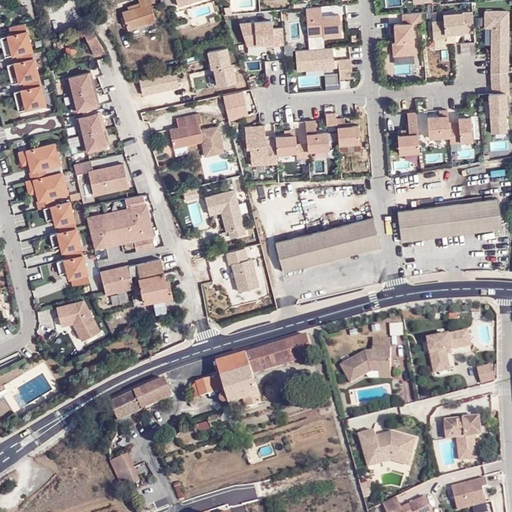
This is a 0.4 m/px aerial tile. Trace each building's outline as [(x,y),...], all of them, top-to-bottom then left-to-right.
[(152,1),(152,0),(135,0),(136,2),(138,6),(127,9),(121,11),(126,29),(154,20),(149,2),(152,1)] [(51,1),(51,29),(65,29),(65,22),(70,22),(70,21),(81,21),(80,1),(51,1)] [(306,36),(321,34),(322,37),(339,36),(338,15),(320,16),(316,16),(316,14),(319,14),(319,6),(304,8),(306,36)] [(495,56),(507,56),(508,10),(485,10),(484,27),(491,27),(491,50),(495,50),(495,56)] [(422,21),(422,11),(403,13),(404,23),(395,24),(396,36),(398,36),(399,41),(396,42),(393,42),(394,55),(415,53),(412,22),(422,21)] [(434,38),(446,37),(446,33),(474,31),(473,11),(443,13),(444,20),(432,21),(434,38)] [(240,23),(247,44),(274,42),(274,45),(285,44),(283,27),(273,28),(273,20),(240,23)] [(102,50),(88,22),(80,27),(94,55),(102,50)] [(25,23),(9,27),(11,34),(7,35),(12,55),(16,54),(32,50),(25,23)] [(5,57),(12,55),(7,35),(0,37),(5,57)] [(65,50),(77,49),(76,38),(64,39),(65,50)] [(348,45),(340,47),(342,56),(350,54),(348,45)] [(218,85),(236,81),(232,64),(230,64),(226,46),(208,50),(210,63),(212,68),(214,68),(215,73),(218,85)] [(334,60),(333,47),(296,50),(297,70),(334,67),(334,60)] [(32,50),(16,54),(18,61),(14,62),(19,82),(23,81),(39,77),(32,50)] [(507,61),(507,56),(495,56),(495,50),(491,50),(491,61),(507,61)] [(340,74),(352,73),(351,55),(338,56),(339,60),(339,67),(340,74)] [(507,71),(507,61),(491,61),(491,73),(506,71),(507,71)] [(12,84),(19,82),(14,62),(7,64),(12,84)] [(175,70),(139,78),(142,93),(178,86),(175,70)] [(65,77),(69,94),(92,88),(90,80),(93,79),(91,71),(65,77)] [(489,93),(492,132),(507,131),(505,112),(508,112),(506,92),(508,91),(506,71),(491,73),(490,73),(492,93),(489,93)] [(39,77),(23,81),(25,88),(21,89),(26,109),(46,104),(39,77)] [(92,88),(69,94),(73,111),(99,104),(97,96),(94,97),(92,88)] [(223,91),(227,117),(249,114),(245,88),(223,91)] [(19,111),(26,109),(21,89),(14,91),(19,111)] [(450,136),(449,121),(448,110),(440,110),(440,116),(428,117),(429,137),(450,136)] [(417,111),(408,112),(409,128),(410,133),(402,134),(398,134),(400,152),(420,151),(417,111)] [(75,118),(79,135),(101,129),(99,121),(102,120),(100,112),(75,118)] [(202,140),(203,140),(200,129),(199,122),(202,121),(200,112),(186,116),(188,124),(179,126),(169,128),(174,146),(202,140)] [(177,117),(179,126),(188,124),(186,116),(177,117)] [(451,141),(473,140),(471,116),(459,117),(459,120),(449,121),(450,136),(451,141)] [(306,120),(308,142),(308,150),(330,148),(328,131),(317,132),(316,120),(306,120)] [(345,120),(337,120),(340,146),(361,144),(359,127),(353,127),(346,128),(346,124),(345,120)] [(245,126),(247,147),(251,147),(252,164),(278,162),(277,152),(276,138),(266,138),(266,134),(265,124),(245,126)] [(205,154),(224,149),(219,125),(200,129),(203,140),(202,140),(205,154)] [(101,129),(79,135),(83,151),(108,145),(106,137),(103,137),(101,129)] [(308,142),(297,143),(296,134),(276,135),(277,152),(297,151),(297,157),(309,156),(308,150),(308,142)] [(507,141),(492,141),(492,150),(507,150),(507,141)] [(46,167),(59,164),(55,142),(26,149),(28,161),(30,170),(29,170),(30,178),(32,178),(47,174),(46,167)] [(449,148),(425,148),(425,164),(449,163),(449,148)] [(28,161),(26,149),(18,150),(21,162),(28,161)] [(93,172),(90,160),(73,164),(76,175),(87,173),(92,195),(128,187),(123,165),(93,172)] [(61,171),(59,164),(46,167),(47,174),(61,171)] [(469,167),(444,170),(446,182),(470,179),(469,167)] [(52,196),(66,193),(61,171),(47,174),(32,178),(35,190),(37,199),(35,199),(37,207),(54,204),(52,196)] [(35,190),(32,178),(30,178),(25,179),(27,192),(35,190)] [(201,194),(198,185),(185,188),(187,198),(201,194)] [(232,236),(246,232),(235,188),(206,196),(210,213),(223,210),(223,212),(226,211),(227,215),(224,215),(228,230),(230,229),(232,236)] [(128,207),(86,216),(94,248),(106,246),(106,241),(113,240),(120,238),(121,243),(134,240),(136,251),(155,247),(152,236),(156,235),(157,235),(150,202),(146,203),(144,194),(126,198),(128,207)] [(497,196),(397,210),(401,240),(502,227),(497,196)] [(70,201),(51,205),(54,218),(55,225),(57,224),(59,233),(76,229),(70,201)] [(51,205),(44,207),(46,219),(54,218),(51,205)] [(373,216),(276,241),(284,271),(381,245),(373,216)] [(59,233),(57,233),(60,245),(62,252),(63,252),(65,260),(83,256),(76,229),(59,233)] [(57,233),(50,235),(53,247),(60,245),(57,233)] [(65,260),(64,261),(66,273),(68,280),(69,280),(71,288),(89,284),(83,256),(65,260)] [(260,285),(253,257),(233,262),(240,290),(260,285)] [(131,276),(138,274),(144,302),(173,296),(167,271),(163,271),(160,258),(129,265),(131,276)] [(64,261),(56,262),(59,275),(66,273),(64,261)] [(106,293),(129,288),(125,265),(120,266),(121,270),(117,271),(116,267),(100,271),(106,293)] [(32,279),(41,279),(41,271),(32,271),(32,279)] [(101,332),(84,299),(57,305),(62,322),(74,319),(85,340),(101,332)] [(73,342),(80,339),(73,321),(66,324),(73,342)] [(402,335),(402,323),(389,324),(390,336),(402,335)] [(478,342),(476,329),(469,330),(472,343),(478,342)] [(472,343),(469,330),(428,338),(433,364),(450,361),(449,355),(448,351),(453,350),(472,346),(472,343)] [(313,355),(307,335),(282,343),(288,363),(313,355)] [(390,338),(372,337),(371,347),(389,347),(390,338)] [(253,375),(288,363),(282,343),(246,354),(251,368),(253,375)] [(369,371),(377,371),(389,371),(390,347),(389,347),(371,347),(371,350),(365,350),(338,368),(349,384),(364,374),(362,372),(368,368),(369,371)] [(251,368),(246,354),(218,363),(221,375),(222,378),(251,368)] [(451,370),(450,361),(433,364),(434,373),(451,370)] [(493,364),(479,368),(484,384),(498,380),(493,364)] [(247,407),(261,403),(253,375),(251,368),(222,378),(226,390),(227,394),(229,402),(230,404),(245,400),(247,407)] [(402,370),(407,402),(419,400),(414,368),(402,370)] [(221,375),(204,381),(209,395),(226,390),(222,378),(221,375)] [(143,410),(173,397),(165,379),(135,393),(143,410)] [(197,383),(202,397),(209,395),(204,381),(197,383)] [(111,405),(118,421),(143,410),(135,393),(111,405)] [(230,404),(232,412),(247,407),(245,400),(230,404)] [(482,435),(480,417),(445,421),(447,439),(457,438),(461,437),(464,460),(478,458),(476,436),(482,435)] [(386,434),(386,437),(378,440),(377,437),(375,431),(359,435),(368,466),(383,462),(382,458),(390,456),(411,462),(416,443),(406,440),(407,437),(392,433),(386,434)] [(271,444),(259,449),(263,457),(274,452),(271,444)] [(140,481),(127,454),(110,462),(124,489),(140,481)] [(391,460),(410,465),(411,462),(390,456),(382,458),(383,462),(391,460)] [(486,501),(482,487),(488,485),(486,476),(453,485),(455,494),(459,509),(486,501)] [(370,496),(371,481),(361,484),(365,497),(370,496)] [(409,505),(402,508),(396,497),(384,503),(388,511),(392,511),(393,511),(433,511),(430,505),(426,496),(409,505)]
